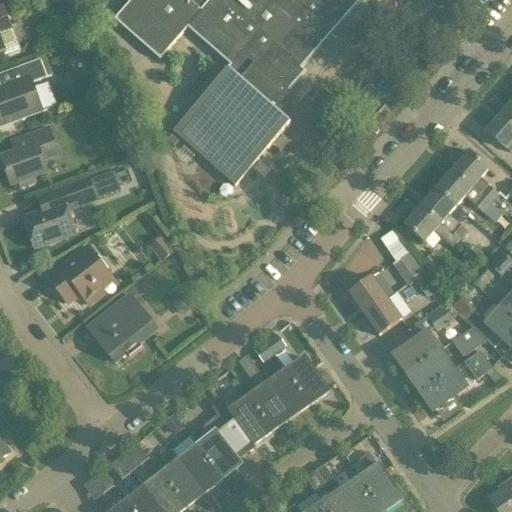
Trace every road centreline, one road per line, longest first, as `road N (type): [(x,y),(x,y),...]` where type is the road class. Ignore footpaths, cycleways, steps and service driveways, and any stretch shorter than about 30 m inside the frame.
road 1 (residential): [(289,289),(511,34)]
road 2 (residential): [(105,435),(289,289)]
road 3 (residential): [(105,435),(9,302),(0,277)]
road 4 (residential): [(237,511),(371,408)]
road 5 (residential): [(371,408),(289,289)]
